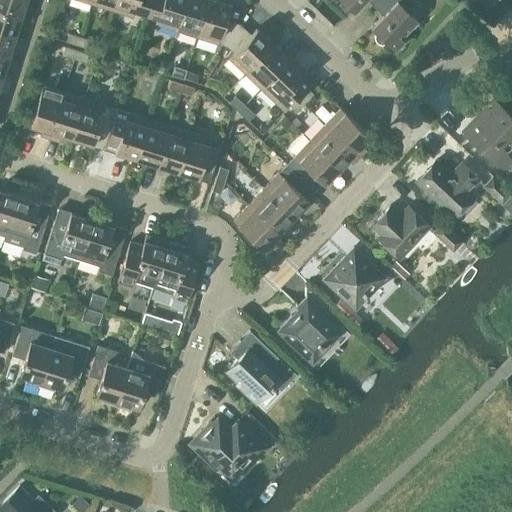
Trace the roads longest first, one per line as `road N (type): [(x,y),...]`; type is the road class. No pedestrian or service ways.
road 1 (residential): [(0,414),(141,458),(160,456),(217,296)]
road 2 (residential): [(217,296),(224,263),(209,223),(5,165)]
road 3 (residential): [(217,296),(249,296),(279,279),(395,155),(395,115)]
road 4 (residential): [(277,0),(395,115)]
road 5 (residential): [(395,115),(506,41)]
